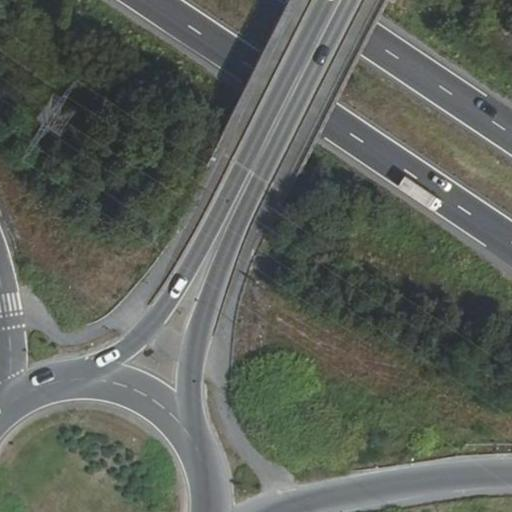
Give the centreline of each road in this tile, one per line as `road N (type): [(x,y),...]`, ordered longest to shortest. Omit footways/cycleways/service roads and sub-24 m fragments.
road 1 (motorway): [(140,0),(511,245)]
road 2 (secondary): [(252,170),(144,331),(107,360),(59,381)]
road 3 (secondary): [(189,437),(195,342),(252,170)]
road 4 (motorway): [(262,511),(431,477),(511,471)]
road 5 (motorway): [(511,136),(308,0)]
road 6 (secondary): [(252,170),(337,0)]
road 7 (secondary): [(189,437),(133,389),(59,381)]
road 8 (motorway): [(0,286),(11,372),(0,405)]
